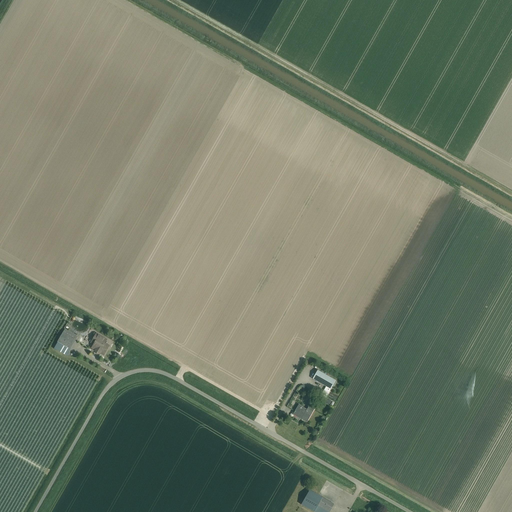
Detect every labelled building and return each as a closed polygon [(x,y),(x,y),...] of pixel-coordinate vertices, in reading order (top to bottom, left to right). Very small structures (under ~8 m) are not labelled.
[(65,355),(77,336),(65,329),(54,348),(65,355)] [(103,354),(108,346),(97,340),(93,348),(103,354)] [(330,389),(335,380),(318,370),(313,379),(330,389)] [(307,423),(315,408),(309,405),(307,409),(298,404),(293,415),(307,423)] [(301,505),(313,511),(321,497),(309,490),(301,505)] [(321,497),(313,511),(314,511),(329,511),(334,504),(321,497)]
